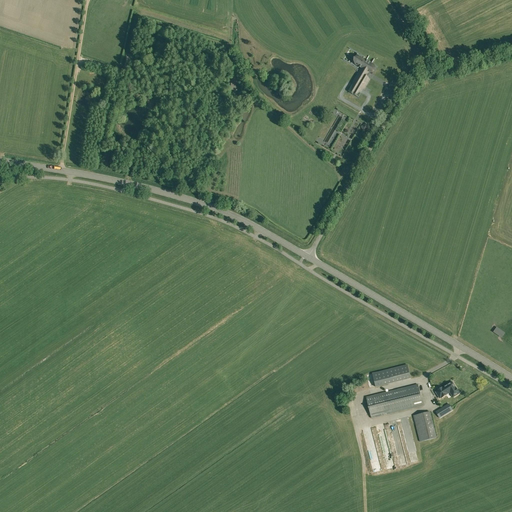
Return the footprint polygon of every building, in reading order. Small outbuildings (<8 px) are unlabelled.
[(352,83),(363,90),(369,79),(364,76),(369,72),(369,73),(374,65),(360,57),(356,65),(361,68),(353,81),(352,83)] [(348,92),(358,98),(361,93),(350,87),(348,92)] [(372,373),(376,387),(411,379),(408,364),(372,373)] [(436,392),(440,399),(451,391),(454,396),(459,393),(452,382),(436,392)] [(366,397),(371,418),(388,414),(423,405),(418,384),(366,397)] [(436,412),(439,418),(445,415),(449,412),(446,406),(441,409),(436,412)] [(413,416),(420,442),(436,438),(430,412),(413,416)]
